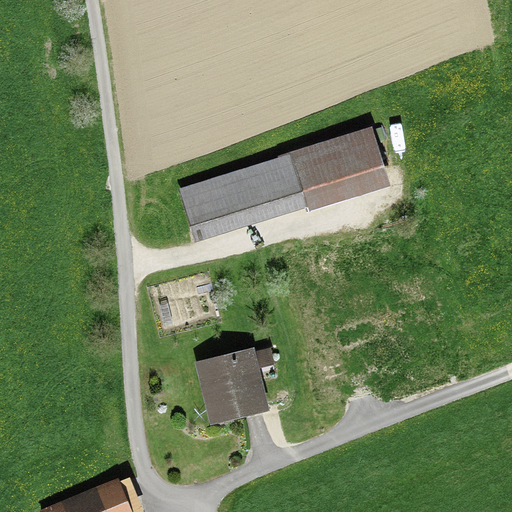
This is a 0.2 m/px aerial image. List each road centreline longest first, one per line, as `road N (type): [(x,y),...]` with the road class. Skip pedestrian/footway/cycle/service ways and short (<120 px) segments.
road 1 (residential): [(204,511),(202,503),(148,479),(141,457),(95,0)]
road 2 (track): [(202,503),(511,369)]
